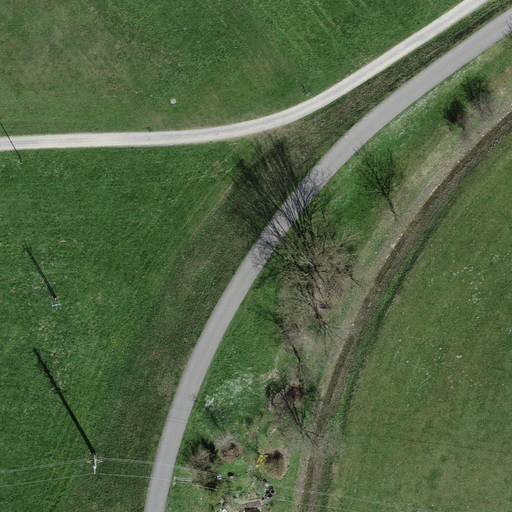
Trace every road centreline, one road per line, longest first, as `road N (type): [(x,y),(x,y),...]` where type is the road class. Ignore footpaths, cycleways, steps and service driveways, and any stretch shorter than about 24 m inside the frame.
road 1 (track): [(511,21),(373,124),(297,204),(239,288),(175,410),(150,511)]
road 2 (track): [(0,148),(228,135),(309,109),(481,0)]
